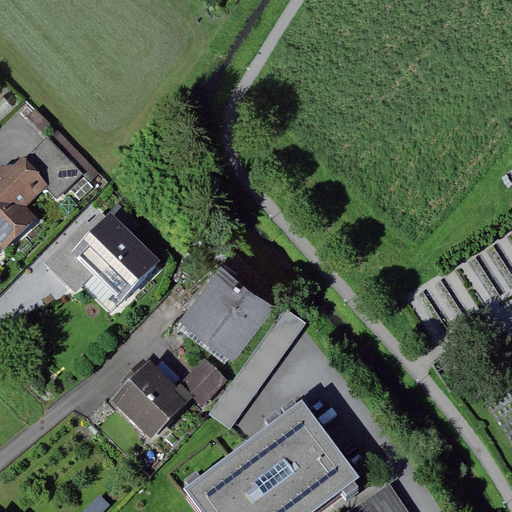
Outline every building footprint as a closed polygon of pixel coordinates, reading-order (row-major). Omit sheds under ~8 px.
[(28,166),(14,179),(6,170),(0,175),(0,239),(10,250),(39,222),(28,210),(50,189),(28,166)] [(107,216),(95,227),(92,224),(50,266),(63,278),(82,296),(87,291),(100,278),(81,260),(116,224),(107,216)] [(163,271),(116,224),(81,260),(100,278),(119,297),(128,306),(163,271)] [(186,310),(240,350),(281,296),(226,255),(186,310)] [(119,297),(100,278),(87,291),(106,310),(119,297)] [(291,312),(216,416),(236,431),(311,327),(291,312)] [(156,364),(119,404),(160,443),(197,403),(156,364)] [(204,407),(230,378),(217,366),(191,395),(204,407)] [(330,511),(366,486),(309,409),(190,498),(200,511),(330,511)] [(413,511),(395,485),(354,511),(413,511)]
